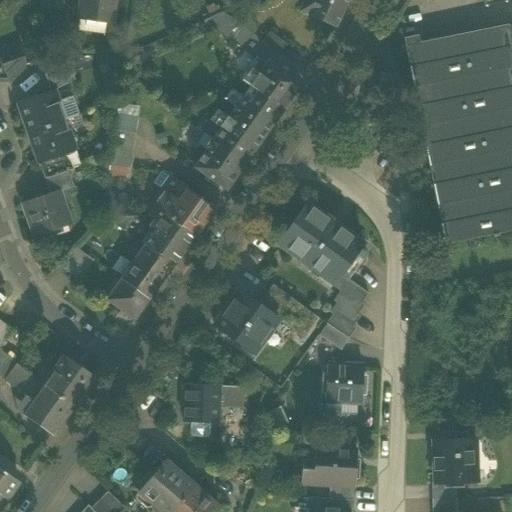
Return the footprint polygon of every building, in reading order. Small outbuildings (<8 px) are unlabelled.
[(80,0),(78,19),(105,22),(113,23),(115,0),(80,0)] [(305,0),(300,11),(334,28),(347,0),(305,0)] [(203,22),(233,44),(244,29),(221,12),(203,21),(203,22)] [(104,32),(105,22),(78,19),(77,30),(104,32)] [(404,46),(446,244),(511,230),(511,24),(507,26),(507,25),(506,25),(491,29),(418,43),(417,36),(405,38),(403,39),(404,46)] [(262,42),(244,29),(233,44),(259,61),(268,45),(262,42)] [(269,32),(262,42),(268,45),(280,54),(287,45),(269,32)] [(0,56),(19,50),(16,42),(0,48),(0,56)] [(0,80),(7,81),(25,66),(19,50),(0,56),(0,80)] [(242,80),(251,86),(283,109),(301,84),(268,61),(255,79),(248,73),(242,80)] [(45,73),(49,85),(72,77),(67,64),(45,73)] [(251,86),(212,140),(245,163),(283,109),(251,86)] [(29,133),(62,121),(56,103),(52,91),(18,103),(29,133)] [(71,97),(56,103),(62,121),(78,116),(71,97)] [(108,166),(129,168),(134,133),(136,120),(116,117),(114,130),(110,155),(108,166)] [(73,152),(62,121),(29,133),(44,178),(65,171),(60,156),(73,152)] [(226,191),(245,163),(212,140),(193,168),(226,191)] [(154,183),(163,190),(173,176),(164,170),(154,183)] [(54,191),(55,193),(71,187),(65,171),(44,178),(49,193),(54,191)] [(148,217),(156,217),(164,216),(194,235),(212,210),(212,209),(198,199),(200,197),(200,196),(173,176),(163,190),(147,211),(148,217)] [(23,202),(35,236),(51,230),(50,225),(65,220),(55,193),(54,191),(49,193),(23,202)] [(276,243),(333,285),(363,244),(306,203),(276,243)] [(154,231),(151,235),(180,256),(194,235),(164,216),(156,217),(149,226),(154,231)] [(50,225),(51,230),(67,225),(65,220),(50,225)] [(151,235),(143,245),(172,266),(180,256),(151,235)] [(143,245),(119,279),(148,300),(172,266),(143,245)] [(60,269),(80,283),(95,261),(75,247),(60,269)] [(339,289),(340,290),(360,304),(367,294),(346,278),(339,289)] [(133,321),(148,300),(119,279),(104,300),(133,321)] [(276,320),(282,324),(297,303),(276,288),(262,308),(277,318),(276,320)] [(362,305),(360,304),(340,290),(333,299),(335,301),(355,315),(362,305)] [(214,327),(252,354),(276,320),(277,318),(262,308),(239,292),(214,327)] [(357,317),(355,315),(335,301),(328,310),(331,312),(350,326),(357,317)] [(319,318),(297,303),(282,324),(304,340),(319,318)] [(353,328),(350,326),(331,312),(324,322),(326,324),(346,337),(353,328)] [(347,338),(346,337),(326,324),(318,336),(338,351),(347,338)] [(0,348),(11,335),(0,326),(0,348)] [(0,369),(8,358),(0,351),(0,369)] [(44,387),(73,407),(94,377),(62,354),(50,371),(53,373),(44,387)] [(16,364),(8,358),(0,369),(0,375),(5,380),(16,364)] [(29,374),(16,364),(5,380),(18,389),(25,379),(29,374)] [(324,400),(360,402),(362,368),(326,366),(324,400)] [(37,381),(29,374),(25,379),(34,385),(37,381)] [(182,421),(190,421),(210,422),(218,422),(218,407),(219,398),(219,386),(184,385),(182,421)] [(230,399),(243,400),(244,388),(219,386),(219,398),(230,399)] [(52,436),(73,407),(44,387),(33,402),(26,397),(21,404),(28,409),(24,416),(52,436)] [(218,407),(229,408),(230,399),(219,398),(218,407)] [(229,408),(242,408),(243,400),(230,399),(229,408)] [(16,411),(24,416),(28,409),(21,404),(16,411)] [(209,435),(210,422),(190,421),(189,434),(192,437),(206,438),(209,435)] [(435,483),(435,484),(455,484),(471,483),(470,457),(475,457),(474,439),(433,440),(435,483)] [(329,484),(353,486),(355,452),(315,449),(314,463),(312,483),(329,484)] [(138,492),(161,511),(173,511),(194,488),(164,461),(155,472),(150,473),(146,477),(146,482),(138,492)] [(301,483),(312,483),(314,463),(302,463),(301,483)] [(0,469),(0,495),(7,501),(19,483),(0,469)] [(431,483),(431,500),(455,499),(455,484),(435,484),(435,483),(431,483)] [(328,499),(332,499),(352,500),(353,486),(329,484),(328,499)] [(216,511),(219,509),(194,488),(173,511),(216,511)] [(125,511),(110,496),(94,511),(125,511)] [(351,511),(352,500),(332,499),(331,510),(351,511)] [(455,511),(455,499),(431,500),(431,511),(455,511)]
